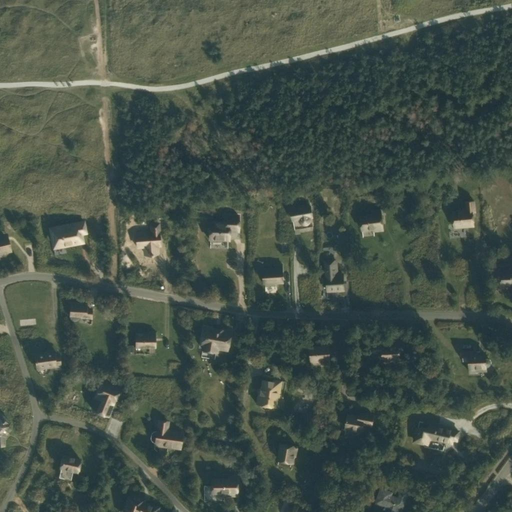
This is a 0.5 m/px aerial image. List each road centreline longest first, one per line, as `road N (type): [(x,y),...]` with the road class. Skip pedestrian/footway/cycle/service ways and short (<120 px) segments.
road 1 (unclassified): [(511,324),(475,316),(256,313),(44,276),(0,282)]
road 2 (unclassified): [(184,511),(111,437),(35,415)]
road 3 (unclassified): [(35,415),(0,293)]
